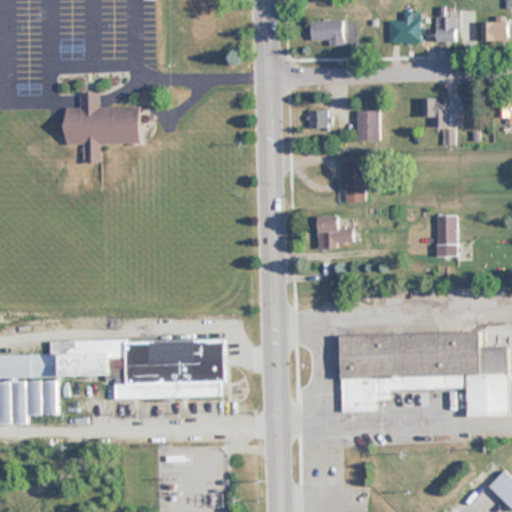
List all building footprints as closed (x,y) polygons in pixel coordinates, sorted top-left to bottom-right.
[(213,32),(221,32),(221,11),(192,11),(192,41),(213,41),(213,32)] [(423,41),(423,12),(405,12),(405,21),(391,21),(391,41),(423,41)] [(438,41),(460,41),(460,16),(438,16),(438,41)] [(312,21),(312,41),(332,41),(332,45),(347,45),(347,21),(312,21)] [(485,22),(485,43),(510,43),(510,22),(485,22)] [(104,144),(146,145),(146,107),(102,107),(102,93),(83,93),(83,108),(70,108),(70,144),(88,144),(88,163),(104,163),(104,144)] [(511,96),(501,96),(501,123),(511,122),(511,96)] [(435,126),(446,126),(446,98),(425,98),(425,117),(435,117),(435,126)] [(309,111),(309,129),(331,129),(331,111),(309,111)] [(358,141),(381,141),(381,111),(358,111),(358,141)] [(368,163),(347,163),(347,202),(368,202),(368,163)] [(458,215),(438,215),(438,256),(458,256),(458,215)] [(342,248),(342,244),(357,244),(358,227),(345,226),(345,217),(321,217),(321,248),(342,248)] [(342,334),(343,410),(378,410),(377,399),(391,399),(391,389),(469,387),(469,414),(511,413),(511,346),(484,347),(484,332),(342,334)] [(116,399),(223,397),(223,383),(228,383),(228,338),(50,342),(51,354),(0,354),(0,423),(29,423),(29,415),(60,414),(59,379),(115,378),(116,399)] [(511,474),(506,468),(491,484),(511,505),(511,474)]
